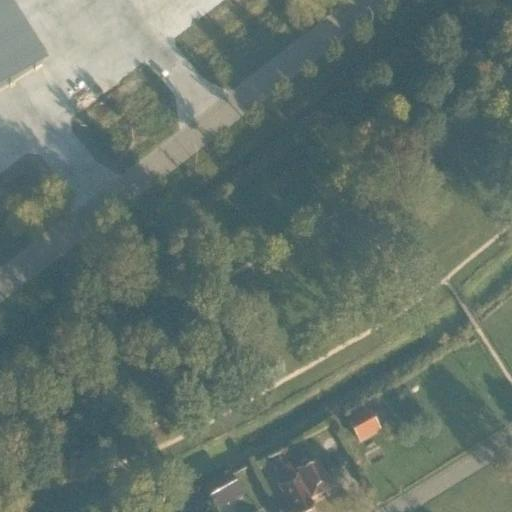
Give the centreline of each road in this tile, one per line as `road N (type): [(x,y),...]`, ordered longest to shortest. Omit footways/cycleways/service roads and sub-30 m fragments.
road 1 (tertiary): [(0,284),(370,0)]
road 2 (residential): [(396,511),(511,439)]
